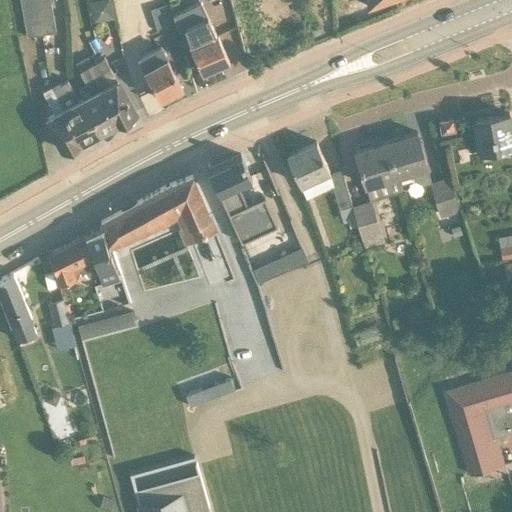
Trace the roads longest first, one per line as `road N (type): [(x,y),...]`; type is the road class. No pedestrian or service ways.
road 1 (secondary): [(0,242),(167,149),(330,76)]
road 2 (secondary): [(330,76),(380,71),(507,19)]
road 3 (residential): [(511,76),(340,126)]
road 4 (secondary): [(481,0),(367,46),(330,76)]
